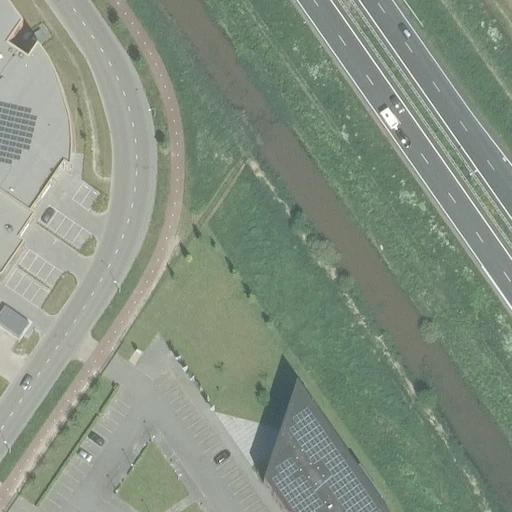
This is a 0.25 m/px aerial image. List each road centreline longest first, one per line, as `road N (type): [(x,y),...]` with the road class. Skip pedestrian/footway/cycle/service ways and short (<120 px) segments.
road 1 (tertiary): [(66,0),(121,88),(135,141),(134,195),(106,272),(0,434)]
road 2 (trunk): [(312,0),(511,285)]
road 3 (trunk): [(511,197),(373,0)]
